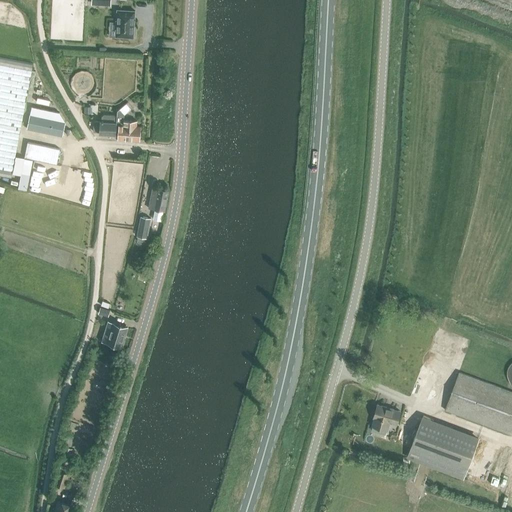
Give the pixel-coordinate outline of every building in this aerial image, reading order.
[(134,11),(119,10),(117,10),(115,37),(133,38),(134,11)] [(0,175),(12,177),(32,65),(0,59),(0,175)] [(117,118),(116,133),(116,134),(115,138),(139,140),(140,138),(141,137),(141,134),(140,132),(140,127),(136,126),(137,121),(124,120),(124,114),(130,109),(126,104),(117,111),(117,118)] [(28,129),(62,136),(65,123),(60,113),(32,107),(28,129)] [(95,122),(95,129),(100,129),(99,133),(116,134),(116,133),(117,118),(115,116),(105,115),(103,117),(102,122),(95,122)] [(28,142),(24,157),(57,164),(60,149),(28,142)] [(24,158),(18,188),(27,190),(33,159),(24,158)] [(33,170),(44,172),(46,162),(35,160),(33,170)] [(85,171),(84,191),(92,191),(93,171),(85,171)] [(54,183),(54,174),(45,173),(45,179),(46,179),(46,183),(54,183)] [(32,175),(29,190),(39,192),(41,176),(32,175)] [(153,219),(161,221),(163,211),(165,211),(169,191),(152,188),(148,208),(155,210),(153,219)] [(82,204),(89,206),(92,197),(84,195),(82,204)] [(141,217),(137,236),(147,238),(151,218),(141,217)] [(108,316),(110,310),(100,307),(99,313),(108,316)] [(112,323),(106,342),(122,347),(128,328),(112,323)] [(504,368),(508,356),(497,351),(492,363),(504,368)] [(444,410),(511,435),(511,391),(458,372),(444,410)] [(372,426),(386,430),(389,422),(396,424),(399,411),(376,405),(373,417),(374,418),(372,426)] [(406,457),(463,479),(479,437),(422,416),(406,457)] [(64,435),(62,445),(71,448),(74,437),(64,435)] [(63,447),(59,464),(70,467),(74,450),(63,447)] [(65,488),(69,474),(60,470),(55,485),(65,488)] [(58,501),(54,511),(72,511),(74,506),(58,501)]
